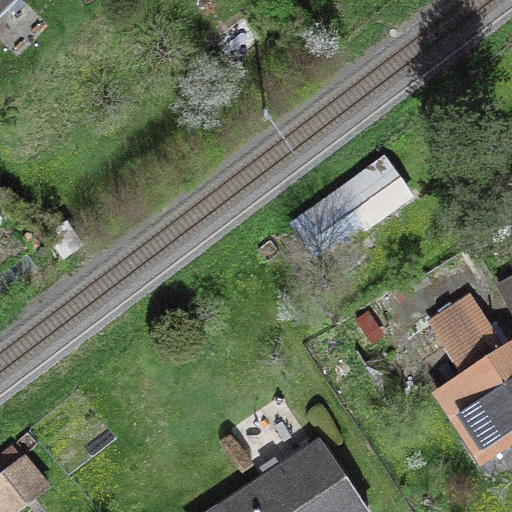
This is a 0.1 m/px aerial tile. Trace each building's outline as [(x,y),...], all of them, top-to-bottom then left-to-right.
[(0,0),(0,9),(3,12),(15,0),(0,0)] [(403,194),(382,163),(292,225),(314,256),(403,194)] [(511,278),(500,285),(511,305),(511,278)] [(442,393),(482,456),(511,436),(511,355),(500,364),(496,358),(502,354),(467,299),(429,323),(464,378),(442,393)] [(19,511),(52,486),(19,445),(0,459),(0,501),(8,511),(19,511)] [(364,511),(320,445),(217,511),(364,511)]
